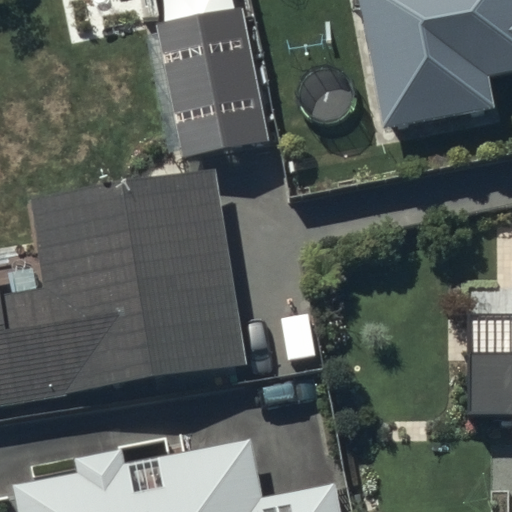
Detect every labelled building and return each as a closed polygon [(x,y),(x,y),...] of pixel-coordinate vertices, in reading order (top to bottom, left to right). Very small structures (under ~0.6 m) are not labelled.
[(307,52),(297,0),(256,0),(267,59),(307,52)] [(511,0),(361,0),(386,141),(497,122),(491,88),(511,84),(511,0)] [(269,148),(244,19),(160,35),(185,164),(269,148)] [(215,181),(32,210),(46,300),(0,307),(0,414),(245,373),(215,181)] [(511,433),(511,322),(467,322),(467,433),(511,433)] [(79,470),(15,481),(20,511),(338,511),(333,482),(260,495),(250,435),(122,457),(121,449),(77,456),(79,470)]
